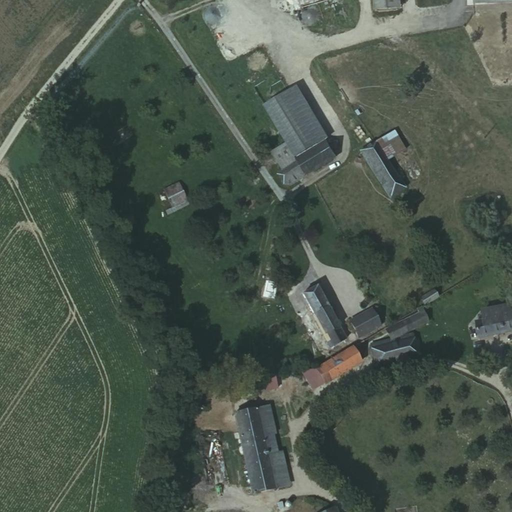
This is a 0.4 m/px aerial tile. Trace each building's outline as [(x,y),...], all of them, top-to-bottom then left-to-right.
[(394,0),(369,0),(369,13),(394,15),(394,0)] [(328,143),(294,89),(286,94),(319,148),(325,145),(328,143)] [(263,108),(296,163),(319,148),(286,94),(263,108)] [(394,130),(375,144),(387,162),(406,150),(394,130)] [(387,162),(375,144),(361,153),(390,198),(404,190),(387,162)] [(296,163),(285,145),(270,154),(281,172),(296,163)] [(296,163),(304,177),(334,159),(325,145),(296,163)] [(296,163),(281,172),(289,186),(304,177),(296,163)] [(177,183),(162,191),(171,209),(185,201),(177,183)] [(312,287),(298,295),(305,308),(300,311),(305,320),(310,316),(329,349),(343,341),(312,287)] [(426,307),(442,298),(438,290),(420,300),(426,307)] [(511,310),(511,307),(500,310),(501,313),(505,313),(507,317),(511,316),(511,310)] [(368,308),(347,322),(357,340),(378,326),(368,308)] [(501,313),(500,310),(482,313),(484,322),(474,324),(478,341),(511,334),(511,316),(507,317),(505,313),(501,313)] [(406,319),(412,331),(426,324),(419,312),(406,319)] [(383,331),(388,341),(412,331),(406,319),(383,331)] [(388,341),(369,346),(373,366),(393,361),(405,358),(415,356),(411,335),(388,341)] [(358,362),(349,348),(312,369),(321,385),(358,362)] [(252,364),(254,376),(272,374),(269,360),(252,364)] [(257,390),(274,386),(272,374),(254,376),(257,390)] [(272,489),(262,445),(254,408),(232,413),(249,493),(272,489)] [(272,444),(262,445),(272,489),(286,486),(280,454),(274,455),(272,444)]
